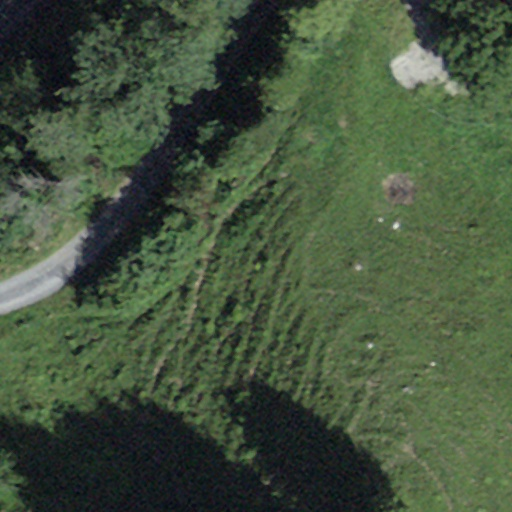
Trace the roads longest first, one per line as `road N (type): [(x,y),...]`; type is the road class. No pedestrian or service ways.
road 1 (track): [(259,0),(161,149),(95,230),(46,276),(0,299)]
road 2 (track): [(511,78),(478,78),(455,58),(423,0)]
